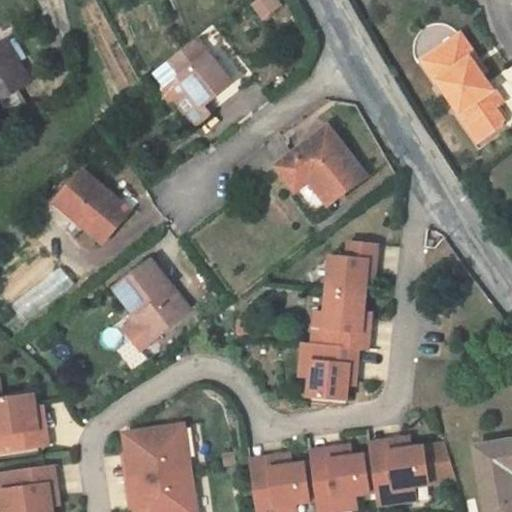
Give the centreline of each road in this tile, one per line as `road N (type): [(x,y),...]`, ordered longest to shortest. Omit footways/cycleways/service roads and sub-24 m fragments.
road 1 (residential): [(427,188),(414,219),(394,402),(381,412),(281,426),(238,382),(214,369),(185,371),(102,421),(91,449),(99,511)]
road 2 (residential): [(348,59),(165,199)]
road 3 (unclassified): [(348,59),(427,188)]
road 4 (unclassified): [(427,188),(511,305)]
